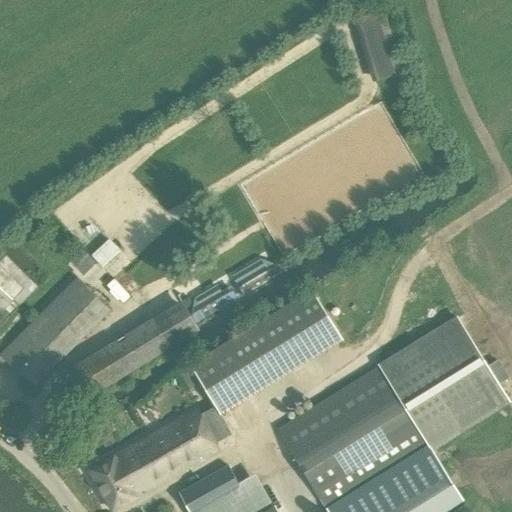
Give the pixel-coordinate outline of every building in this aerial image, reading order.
[(382,25),(361,40),(376,61),(397,46),(382,25)] [(408,156),(421,173),(442,157),(429,140),(408,156)] [(82,284),(14,353),(6,362),(33,389),(109,311),(82,284)] [(309,288),(190,362),(221,413),(341,339),(309,288)] [(82,399),(198,330),(180,300),(64,370),(82,399)] [(380,366),(382,368),(279,432),(328,511),(443,511),(464,499),(431,447),(509,399),(458,317),(380,366)] [(89,471),(112,511),(220,452),(197,411),(89,471)] [(238,483),(228,466),(179,493),(190,511),(267,511),(275,508),(255,473),(238,483)]
